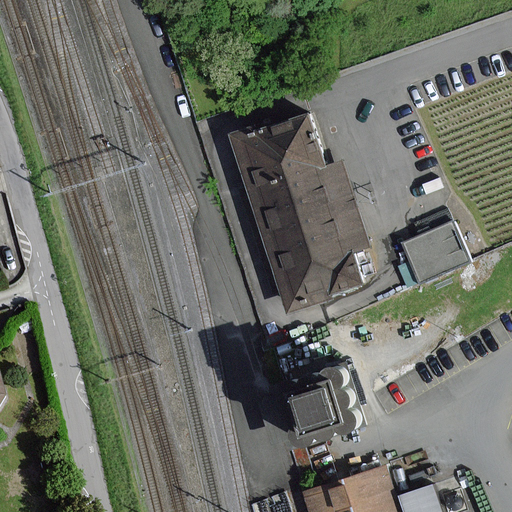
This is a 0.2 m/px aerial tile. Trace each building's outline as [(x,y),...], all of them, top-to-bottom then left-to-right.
[(319,114),(244,136),(296,314),(374,291),(363,256),(381,250),(355,163),(335,169),(319,114)] [(454,220),(408,242),(426,279),(472,257),(454,220)] [(350,348),(291,368),(312,431),(371,411),(350,348)] [(307,496),(312,511),(395,511),(382,471),(307,496)] [(410,511),(449,511),(450,511),(438,477),(403,489),(410,511)]
